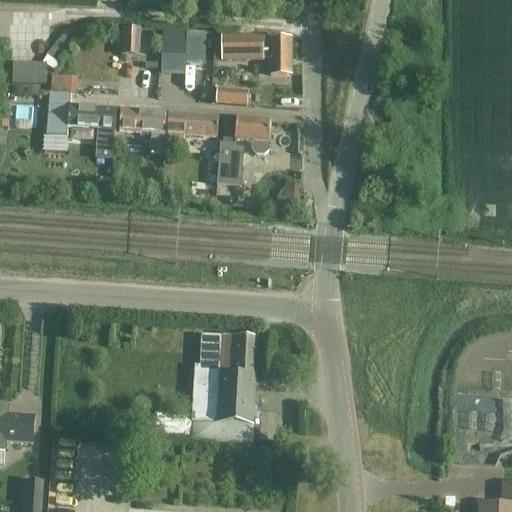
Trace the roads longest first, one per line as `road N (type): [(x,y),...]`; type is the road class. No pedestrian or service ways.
road 1 (unclassified): [(0,297),(162,295),(326,309)]
road 2 (tertiary): [(326,309),(332,217),(381,0)]
road 3 (tertiary): [(353,511),(326,309)]
